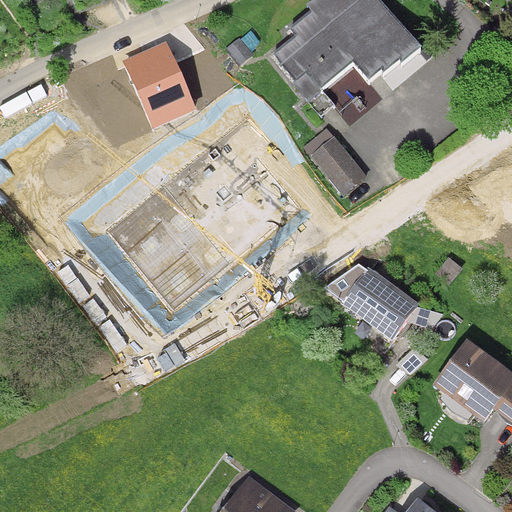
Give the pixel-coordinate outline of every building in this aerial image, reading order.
[(422,45),(383,0),(307,0),(303,3),(309,9),(288,27),(294,34),(272,52),(296,80),(294,82),(320,113),(332,104),(319,89),(354,59),(370,78),(383,67),(385,70),(399,58),(402,62),(422,45)] [(240,37),(226,47),(239,65),(253,54),(240,37)] [(167,42),(123,61),(152,129),(196,110),(167,42)] [(248,120),(108,233),(174,313),(313,199),(248,120)] [(104,164),(70,122),(0,178),(0,190),(28,225),(104,164)] [(310,155),(343,196),(367,176),(334,136),(310,155)] [(449,257),(436,273),(450,284),(463,269),(449,257)] [(341,303),(391,340),(406,321),(417,307),(420,303),(368,267),(367,269),(360,264),(325,287),(343,301),(341,303)] [(443,314),(417,307),(406,321),(420,326),(417,331),(426,337),(443,314)] [(494,410),(511,422),(511,373),(467,339),(434,384),(485,422),(494,410)] [(416,347),(397,365),(409,377),(428,359),(416,347)] [(221,511),(297,511),(249,475),(221,511)] [(394,511),(390,508),(386,511),(437,511),(418,498),(407,511),(394,511)]
